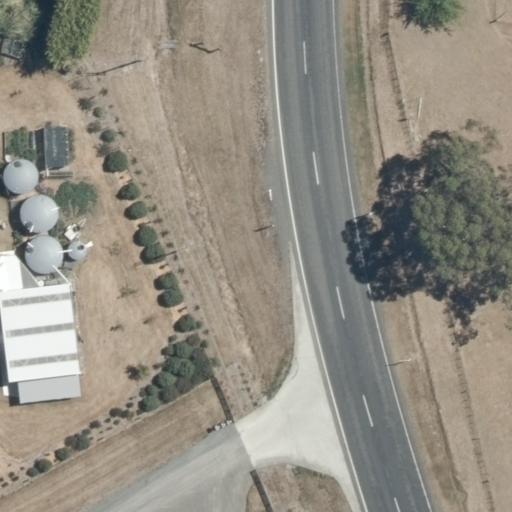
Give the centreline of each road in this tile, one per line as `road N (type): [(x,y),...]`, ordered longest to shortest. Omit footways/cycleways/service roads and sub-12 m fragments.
road 1 (unclassified): [(384,489),(313,171),(298,0)]
road 2 (residential): [(384,489),(224,490),(182,511)]
